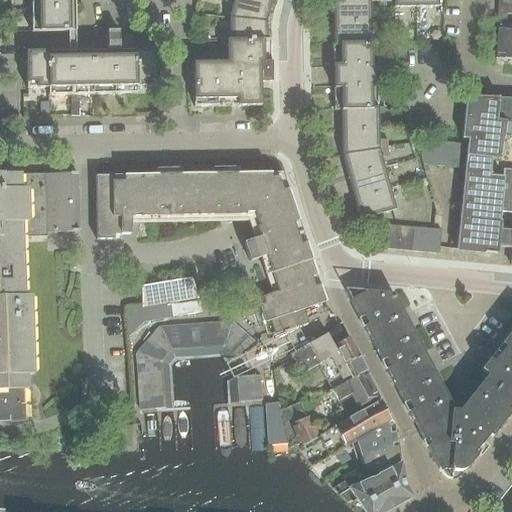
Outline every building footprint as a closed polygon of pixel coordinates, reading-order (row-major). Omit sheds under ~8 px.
[(75,32),(75,0),(74,0),(30,0),(31,33),(75,32)] [(224,0),(224,2),(232,5),(229,19),(266,23),(271,4),(252,0),(224,0)] [(392,0),(393,2),(393,8),(416,8),(415,0),(392,0)] [(511,0),(497,0),(497,7),(498,7),(511,8),(511,0)] [(333,22),(332,22),(332,23),(370,23),(369,2),(369,1),(363,2),(340,2),(340,1),(333,1),(333,22)] [(507,15),(497,14),(496,59),(511,59),(511,26),(506,26),(507,15)] [(230,33),(221,33),(221,41),(226,41),(267,40),(266,23),(229,19),(230,33)] [(370,23),(332,23),(332,25),(333,25),(333,44),(370,44),(370,23)] [(119,31),(109,32),(107,32),(107,51),(25,52),(26,90),(49,90),(49,97),(136,95),(136,88),(158,87),(157,51),(130,51),(130,43),(125,43),(125,38),(119,38),(119,31)] [(395,33),(395,43),(407,42),(407,33),(395,33)] [(226,63),(193,64),(194,108),(260,107),(260,84),(271,83),(271,63),(271,40),(267,40),(226,41),(226,63)] [(333,44),(332,44),(333,69),(333,78),(333,87),(333,88),(334,111),(340,111),(378,110),(378,108),(377,86),(377,77),(377,68),(377,44),(370,44),(333,44)] [(498,100),(498,99),(466,97),(466,101),(462,141),(467,141),(456,251),(497,255),(497,246),(511,247),(511,254),(511,267),(511,170),(504,170),(503,170),(502,178),(489,176),(490,168),(491,160),(500,161),(502,144),(504,138),(505,138),(505,139),(509,139),(508,138),(511,138),(511,99),(507,99),(507,100),(498,100)] [(378,110),(340,111),(341,132),(378,132),(378,110)] [(378,132),(341,132),(341,156),(386,149),(386,140),(378,140),(378,132)] [(438,167),(441,143),(421,141),(420,157),(422,165),(438,167)] [(441,143),(438,167),(458,169),(460,145),(441,143)] [(386,149),(341,156),(343,161),(347,176),(346,176),(347,179),(380,169),(384,168),(381,159),(388,157),(386,149)] [(380,169),(347,179),(348,181),(349,181),(354,199),(389,189),(384,168),(380,169)] [(0,421),(27,421),(25,376),(32,376),(30,297),(23,297),(21,251),(21,243),(21,238),(47,238),(46,233),(78,233),(76,174),(19,176),(19,175),(1,176),(1,175),(0,175),(0,421)] [(97,177),(95,177),(96,241),(114,240),(114,235),(120,235),(130,235),(130,224),(130,223),(120,224),(120,218),(245,216),(245,214),(253,214),(253,174),(238,174),(225,174),(213,175),(181,175),(168,175),(156,176),(123,176),(123,182),(113,182),(113,176),(97,177)] [(254,240),(243,244),(249,262),(260,259),(266,257),(278,292),(272,294),(261,298),(264,304),(259,306),(264,321),(264,322),(265,323),(269,321),(274,335),(308,323),(303,310),(326,302),(321,287),(315,289),(312,279),(318,277),(306,243),(300,245),(293,224),(299,222),(288,189),(282,191),(278,178),(271,178),(271,174),(253,174),(253,214),(258,227),(256,228),(259,238),(254,240)] [(389,189),(354,199),(360,220),(395,210),(389,189)] [(383,250),(397,251),(399,227),(385,226),(383,250)] [(399,227),(397,251),(411,252),(413,228),(399,227)] [(413,228),(411,252),(424,254),(427,230),(413,228)] [(438,255),(439,248),(441,231),(427,230),(424,254),(438,255)] [(170,305),(170,303),(198,299),(194,286),(190,279),(141,287),(142,307),(125,308),(127,339),(143,323),(172,318),(172,317),(201,313),(200,301),(170,305)] [(370,342),(407,322),(393,294),(343,290),(370,342)] [(407,322),(370,342),(393,385),(430,365),(407,322)] [(225,365),(235,360),(234,358),(258,346),(231,323),(159,328),(136,355),(140,411),(173,410),(170,368),(175,362),(220,359),(225,365)] [(511,330),(494,353),(511,367),(511,330)] [(326,335),(290,355),(301,375),(319,364),(324,373),(322,374),(332,391),(334,391),(366,374),(359,359),(350,341),(334,346),(326,335)] [(467,402),(499,428),(511,411),(511,367),(494,353),(480,370),(487,376),(467,402)] [(430,365),(393,385),(416,428),(440,415),(441,416),(453,409),(450,404),(430,365)] [(366,374),(334,391),(332,392),(346,416),(379,398),(366,374)] [(225,378),(227,405),(261,403),(260,376),(255,376),(255,377),(234,378),(228,379),(228,378),(225,378)] [(318,437),(302,446),(303,447),(318,439),(328,457),(351,446),(393,425),(381,402),(318,437)] [(499,428),(467,402),(459,412),(454,411),(453,409),(441,416),(440,415),(416,428),(439,473),(443,471),(450,471),(450,475),(451,475),(452,472),(457,472),(461,472),(464,471),(466,470),(468,468),(499,428)] [(289,442),(282,419),(277,405),(269,405),(271,442),(271,446),(287,445),(288,449),(293,447),(289,442)] [(302,446),(318,437),(308,417),(294,424),(291,416),(282,419),(289,442),(293,447),(296,445),(297,446),(301,444),(302,446)] [(355,462),(355,460),(356,460),(396,443),(393,425),(351,446),(354,457),(347,460),(347,459),(334,465),(337,471),(349,465),(355,462)] [(356,460),(355,460),(355,462),(356,466),(360,476),(350,481),(352,486),(390,469),(400,465),(396,443),(356,460)] [(353,500),(361,511),(387,511),(412,498),(405,487),(400,465),(390,469),(352,486),(348,488),(337,493),(348,504),(353,500)] [(346,483),(332,489),(333,489),(337,493),(348,488),(346,483)]
